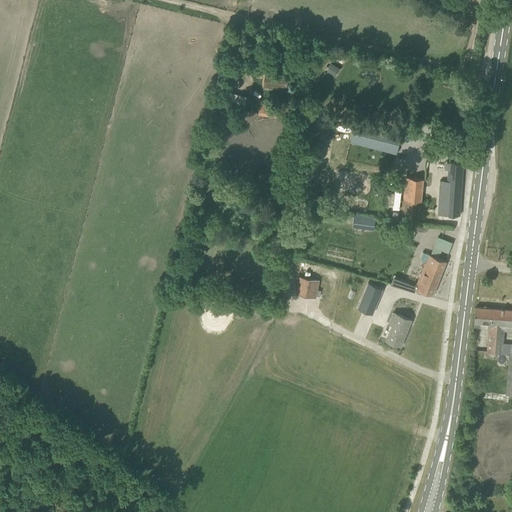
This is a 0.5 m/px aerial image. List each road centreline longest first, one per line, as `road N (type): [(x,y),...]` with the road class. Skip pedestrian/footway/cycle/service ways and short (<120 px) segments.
road 1 (secondary): [(471,263),(508,0)]
road 2 (secondary): [(444,440),(471,263)]
